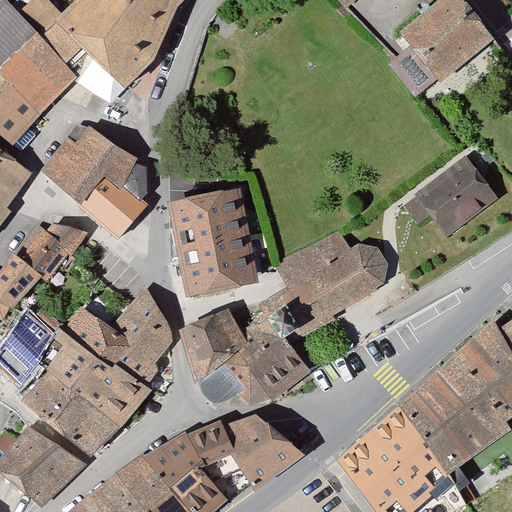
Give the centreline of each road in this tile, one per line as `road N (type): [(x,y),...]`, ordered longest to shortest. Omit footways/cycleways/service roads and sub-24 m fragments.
road 1 (residential): [(205,0),(165,106),(164,299)]
road 2 (tertiary): [(511,277),(350,416)]
road 3 (residential): [(350,416),(179,415)]
road 4 (residential): [(164,299),(32,195)]
road 5 (tertiary): [(350,416),(237,511)]
road 6 (residential): [(0,392),(100,471)]
